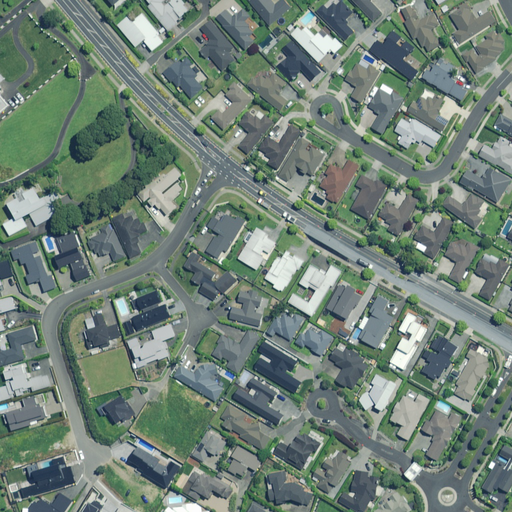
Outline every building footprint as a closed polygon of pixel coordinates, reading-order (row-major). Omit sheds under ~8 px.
[(165,0),(164,0),(147,0),(151,4),(148,7),(168,31),(184,18),(182,16),(192,8),(188,2),(186,5),(181,0),(172,0),(165,6),(162,3),(165,0)] [(247,0),(269,27),(292,8),(284,0),(281,0),(275,5),(272,0),(271,0),(247,0)] [(351,0),(374,22),(382,13),(370,1),(370,0),(351,0)] [(353,14),(341,1),(336,6),(334,3),(327,10),(323,5),(317,12),(345,40),(354,32),(344,23),(353,14)] [(419,21),(411,4),(401,9),(404,16),(402,17),(413,40),(417,38),(423,47),(425,46),(428,52),(441,45),(432,29),(440,25),(434,14),(419,21)] [(477,19),(466,4),(450,15),(460,30),(454,34),(461,45),(496,21),(489,11),(477,19)] [(216,19),(245,50),(254,42),(249,36),(253,33),(249,28),(250,26),(245,21),(250,17),(243,8),(233,17),(226,10),(216,19)] [(117,26),(135,48),(144,41),(153,52),(165,43),(144,16),(133,24),(128,17),(117,26)] [(233,49),(210,21),(201,28),(212,41),(200,51),(206,59),(210,56),(223,71),(235,61),(228,53),(233,49)] [(315,37),(306,27),(302,32),(298,28),(292,34),(319,63),(332,50),(335,54),(343,46),(335,38),(333,40),(323,29),(315,37)] [(391,36),(398,42),(403,36),(394,30),(389,36),(390,37),(391,36)] [(497,36),(494,31),(486,37),(488,40),(464,55),(476,73),(497,59),(495,57),(506,50),(502,44),(505,42),(500,34),(497,36)] [(410,52),(403,46),(398,42),(391,36),(390,37),(386,43),(380,39),(371,49),(383,59),(384,57),(413,79),(420,71),(405,59),(409,54),(410,52)] [(410,52),(409,54),(410,55),(416,47),(408,40),(403,46),(410,52)] [(321,73),(292,41),(283,50),(289,57),(278,67),(291,82),(303,71),(312,81),(321,73)] [(193,65),(186,56),(163,73),(171,83),(173,81),(178,88),(180,86),(191,99),(203,89),(195,79),(197,76),(190,67),(193,65)] [(457,68),(440,58),(436,66),(431,64),(422,78),(462,101),(468,90),(459,85),(460,84),(450,79),(457,68)] [(366,69),(356,63),(346,81),(357,87),(351,97),(362,103),(380,72),(368,65),(366,69)] [(0,113),(9,106),(0,94),(0,83),(5,79),(0,73),(0,113)] [(286,84),(273,73),(268,80),(259,73),(248,86),(280,111),(288,101),(278,94),(286,84)] [(253,100),(233,82),(223,93),(234,103),(223,114),(219,110),(212,118),(224,130),(253,100)] [(394,91),(383,84),(369,108),(380,114),(372,128),(383,134),(403,98),(393,93),(394,91)] [(444,100),(435,95),(433,99),(428,97),(426,100),(421,97),(417,104),(413,102),(408,111),(443,132),(449,121),(438,115),(442,108),(440,107),(444,100)] [(260,122),(248,112),(238,123),(251,133),(240,147),(248,154),(275,122),(266,115),(260,122)] [(511,120),(501,115),(495,126),(511,134),(511,135),(511,136),(511,120)] [(410,124),(402,119),(395,131),(403,136),(399,143),(409,149),(413,142),(420,146),(423,141),(435,147),(441,136),(412,120),(410,124)] [(301,132),(291,126),(280,144),(267,137),(260,150),(272,157),(268,164),(278,170),(301,132)] [(510,142),(501,137),(493,150),(479,142),(473,152),(511,173),(511,148),(508,146),(510,142)] [(310,143),(301,138),(279,177),(289,183),(297,169),(306,174),(307,173),(313,176),(325,155),(312,148),(310,152),(306,150),(310,143)] [(320,187),(327,191),(326,193),(329,196),(328,198),(337,204),(359,166),(349,160),(343,171),(330,164),(325,173),(327,175),(320,187)] [(182,175),(176,168),(166,176),(165,174),(139,197),(144,203),(147,200),(153,207),(157,203),(167,216),(177,208),(172,202),(184,191),(178,183),(164,195),(162,192),(182,175)] [(468,170),(459,184),(472,192),(474,189),(498,203),(511,181),(490,168),(483,180),(468,170)] [(376,183),(362,176),(357,186),(363,189),(351,209),(369,219),(387,186),(377,180),(376,183)] [(16,217),(3,225),(10,237),(28,226),(24,218),(26,217),(30,215),(36,227),(59,214),(53,204),(60,200),(55,191),(44,197),(40,199),(33,187),(25,192),(23,189),(15,194),(18,199),(9,204),(16,217)] [(485,203),(472,193),(463,206),(449,196),(443,205),(476,229),(482,220),(476,215),(485,203)] [(419,201),(409,195),(400,210),(389,203),(385,205),(379,216),(392,224),(389,230),(399,236),(419,201)] [(237,217),(228,212),(222,223),(213,218),(208,227),(220,234),(218,238),(216,237),(207,252),(218,259),(223,251),(227,253),(246,221),(238,216),(237,217)] [(138,220),(135,214),(125,219),(123,214),(114,219),(132,258),(142,253),(137,243),(140,242),(137,236),(147,232),(141,218),(138,220)] [(454,224),(444,218),(436,233),(423,226),(415,239),(428,246),(424,253),(435,259),(454,224)] [(125,257),(111,225),(102,229),(104,233),(88,240),(94,254),(98,252),(100,257),(111,252),(115,262),(125,257)] [(269,235),(258,228),(239,259),(257,270),(262,262),(265,264),(271,255),(269,255),(276,244),(267,238),(269,235)] [(48,277),(36,242),(12,251),(15,260),(20,259),(22,265),(27,263),(31,275),(27,276),(30,285),(41,281),(45,292),(57,288),(52,275),(48,277)] [(479,248),(469,242),(466,249),(453,242),(446,256),(458,262),(450,278),(460,284),(479,248)] [(304,261),(287,251),(282,260),(278,257),(270,271),(264,268),(259,275),(275,285),(274,287),(283,293),(297,269),(299,270),(304,261)] [(212,280),(216,274),(199,263),(202,258),(193,252),(185,267),(196,273),(191,280),(203,287),(200,292),(214,301),(220,292),(223,295),(238,282),(229,272),(216,283),(214,281),(212,280)] [(500,259),(497,265),(490,262),(489,263),(482,260),(475,272),(488,280),(480,295),(490,300),(510,265),(500,259)] [(0,297),(1,297),(0,292),(0,278),(12,276),(8,261),(0,262),(0,297)] [(342,272),(332,266),(328,273),(322,269),(321,271),(311,265),(300,284),(308,289),(310,287),(317,291),(309,303),(294,294),(289,302),(312,317),(332,286),(333,287),(342,272)] [(347,289),(339,285),(327,309),(349,320),(356,305),(358,306),(362,298),(355,294),(357,291),(349,286),(347,289)] [(238,302),(243,303),(241,312),(232,310),(230,319),(260,326),(263,315),(255,313),(256,306),(260,307),(263,297),(257,296),(258,291),(242,287),(238,302)] [(163,306),(156,291),(137,299),(143,314),(134,318),(139,331),(170,318),(165,305),(163,306)] [(0,313),(17,309),(14,296),(0,300),(0,331),(4,330),(1,320),(0,319),(0,313)] [(389,302),(378,296),(370,312),(373,314),(359,339),(377,349),(394,318),(383,312),(389,302)] [(418,340),(421,342),(428,329),(423,326),(415,322),(417,318),(409,313),(400,330),(408,335),(410,332),(414,335),(413,338),(410,342),(404,338),(398,349),(390,362),(404,370),(418,346),(416,344),(417,342),(418,340)] [(107,328),(103,314),(93,317),(97,328),(88,331),(91,339),(87,340),(90,349),(110,343),(109,341),(121,337),(117,325),(107,328)] [(267,333),(274,337),(276,332),(291,341),(304,319),(296,315),(293,319),(285,314),(282,319),(277,316),(267,333)] [(141,346),(138,338),(126,342),(134,364),(132,364),(134,370),(147,365),(147,364),(160,359),(161,360),(169,357),(166,349),(169,348),(166,341),(176,337),(171,324),(151,331),(155,341),(144,345),(141,346)] [(36,340),(32,326),(8,334),(12,349),(1,352),(0,349),(0,366),(26,359),(21,345),(36,340)] [(306,335),(302,333),(295,343),(304,348),(306,345),(312,349),(312,350),(322,356),(334,337),(322,330),(319,335),(309,329),(306,335)] [(260,337),(249,331),(240,345),(224,335),(212,355),(221,360),(223,357),(230,362),(227,367),(238,373),(260,337)] [(453,357),(459,347),(441,337),(434,348),(440,352),(439,355),(428,349),(423,357),(429,360),(422,372),(438,381),(446,367),(448,368),(454,357),(453,357)] [(299,362),(265,342),(259,351),(273,360),(271,364),(261,358),(255,369),(296,393),(302,383),(286,373),(288,369),(293,372),(299,362)] [(343,352),(337,349),(331,359),(337,363),(337,364),(344,368),(336,381),(346,387),(347,385),(353,389),(361,377),(362,377),(368,366),(363,363),(365,360),(360,357),(361,355),(351,349),(350,351),(346,348),(343,352)] [(474,390),(481,380),(482,381),(489,369),(491,369),(489,357),(485,357),(471,349),(466,357),(471,359),(456,385),(459,386),(455,394),(469,402),(476,391),(474,390)] [(24,392),(28,391),(28,389),(32,388),(33,392),(50,387),(46,374),(26,380),(22,365),(12,368),(12,371),(5,373),(7,382),(8,385),(0,387),(0,401),(17,397),(25,395),(24,392)] [(214,366),(205,365),(198,369),(195,374),(181,366),(174,377),(216,402),(224,389),(217,385),(218,383),(210,379),(213,375),(217,375),(217,371),(214,366)] [(398,385),(376,374),(371,384),(374,385),(370,393),(368,392),(363,395),(359,400),(366,410),(375,404),(376,405),(375,408),(383,412),(398,385)] [(278,393),(253,378),(249,386),(252,388),(249,394),(239,388),(234,398),(279,425),(285,416),(267,405),(271,399),(273,401),(278,393)] [(430,400),(419,394),(415,402),(403,396),(400,403),(398,402),(393,412),(394,413),(390,420),(402,426),(397,434),(408,441),(420,420),(419,420),(430,400)] [(41,407),(40,405),(38,405),(35,396),(23,399),(26,409),(4,415),(7,424),(11,423),(13,431),(38,424),(37,421),(47,418),(44,407),(41,407)] [(246,416),(229,406),(222,418),(226,421),(223,426),(231,431),(232,430),(241,435),(240,436),(263,450),(270,438),(259,431),(261,431),(259,424),(252,425),(243,420),(246,416)] [(427,420),(422,430),(432,436),(433,435),(435,436),(432,441),(433,441),(426,455),(437,461),(462,418),(452,412),(449,419),(445,417),(446,415),(436,409),(429,421),(427,420)] [(226,443),(208,432),(193,456),(203,462),(209,452),(215,456),(216,454),(218,456),(226,443)] [(290,448),(281,442),(275,453),(302,469),(313,450),(316,452),(321,444),(304,434),(303,436),(299,434),(295,441),(298,443),(298,444),(294,441),(290,448)] [(511,449),(503,445),(500,451),(501,451),(495,462),(497,463),(483,488),(494,494),(498,487),(509,493),(511,487),(511,470),(509,470),(511,464),(511,449)] [(262,460),(238,446),(231,457),(239,461),(238,462),(233,459),(227,470),(235,475),(237,473),(243,477),(249,467),(256,471),(262,460)] [(336,487),(350,463),(346,461),(348,456),(340,452),(337,457),(335,456),(333,461),(327,458),(322,467),(327,470),(325,473),(317,468),(312,477),(320,481),(317,487),(329,493),(333,486),(336,487)] [(424,469),(415,462),(405,475),(413,482),(424,469)] [(369,473),(356,470),(354,481),(353,481),(352,491),(357,492),(357,493),(354,498),(344,492),(339,502),(356,511),(357,511),(359,510),(362,511),(364,511),(372,500),(374,500),(375,500),(379,477),(371,476),(370,479),(368,478),(369,473)] [(202,475),(195,471),(183,491),(198,501),(201,495),(208,499),(208,498),(210,499),(214,493),(212,492),(213,490),(228,499),(233,490),(230,488),(231,486),(215,476),(213,478),(203,473),(202,475)] [(286,471),(269,474),(271,485),(273,484),(274,489),(268,490),(271,501),(276,500),(277,504),(285,502),(285,501),(291,500),(304,505),(304,504),(309,505),(313,494),(307,492),(307,493),(302,491),(303,487),(292,483),(285,484),(284,482),(288,481),(286,471)] [(398,492),(389,498),(390,500),(373,511),(409,511),(412,510),(407,504),(408,503),(403,495),(401,497),(398,492)] [(22,511),(65,511),(73,502),(61,494),(52,507),(41,500),(38,504),(35,502),(31,509),(23,509),(22,511)] [(264,508),(254,502),(247,511),(267,511),(263,509),(264,508)]
